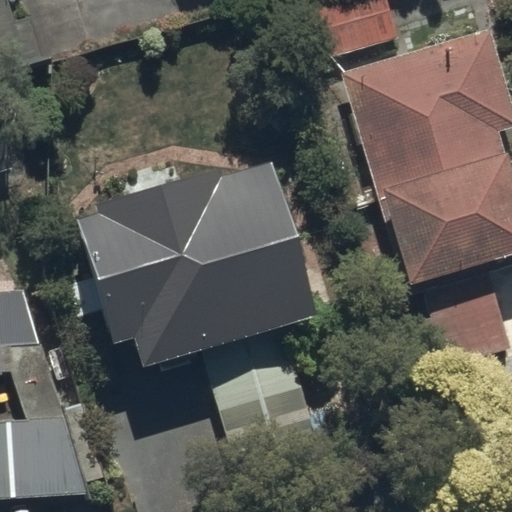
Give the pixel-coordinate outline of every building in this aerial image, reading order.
[(0,0),(0,44),(27,38),(20,14),(4,18),(0,2),(0,0)] [(380,0),(298,0),(317,63),(393,41),(380,0)] [(483,31),(335,72),(394,286),(406,283),(430,371),(503,350),(479,263),(508,255),(510,263),(511,262),(511,205),(491,130),(509,125),(483,31)] [(82,215),(59,222),(97,345),(120,339),(129,368),(194,349),(229,463),(314,436),(279,325),(304,317),(258,162),(205,178),(202,168),(79,205),(82,215)] [(0,496),(82,495),(58,419),(0,420),(0,496)]
